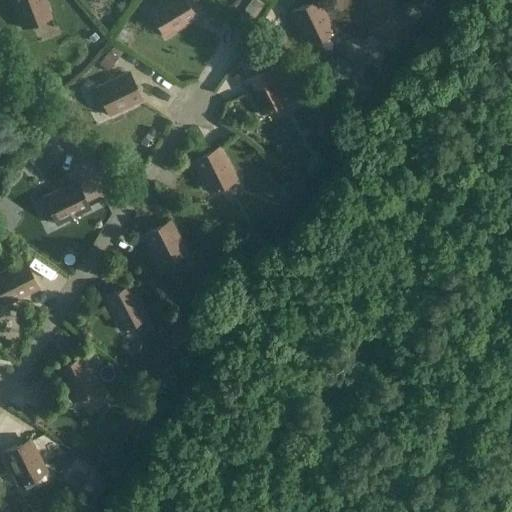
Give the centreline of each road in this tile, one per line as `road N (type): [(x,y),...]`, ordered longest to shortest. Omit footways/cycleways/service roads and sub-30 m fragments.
road 1 (residential): [(284,0),(119,232)]
road 2 (residential): [(119,232),(0,412)]
road 3 (residential): [(119,232),(72,146),(0,61)]
